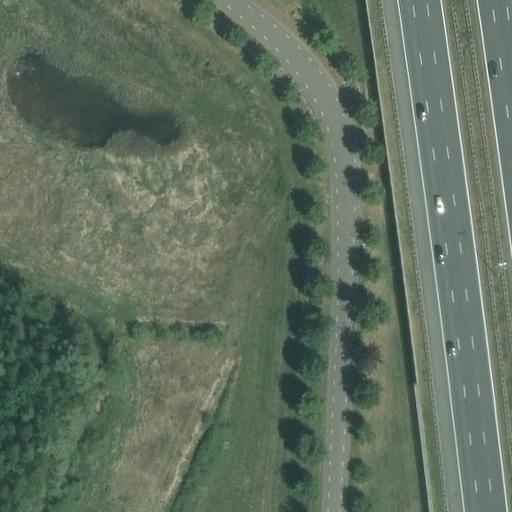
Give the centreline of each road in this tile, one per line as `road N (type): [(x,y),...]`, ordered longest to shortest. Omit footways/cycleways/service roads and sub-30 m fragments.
road 1 (unclassified): [(334,511),(345,183),(335,126),(303,66),(226,0)]
road 2 (motorway): [(412,0),(481,511)]
road 3 (motorway): [(511,145),(491,0)]
